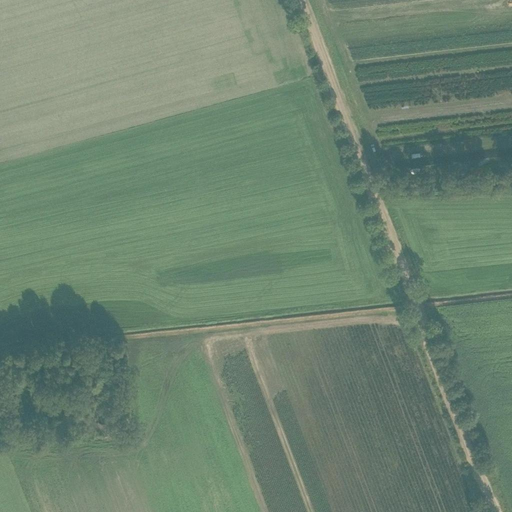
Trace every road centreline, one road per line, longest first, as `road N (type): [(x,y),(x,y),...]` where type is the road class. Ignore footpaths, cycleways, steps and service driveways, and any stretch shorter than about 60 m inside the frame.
road 1 (track): [(415,306),(298,0)]
road 2 (track): [(493,511),(415,306)]
